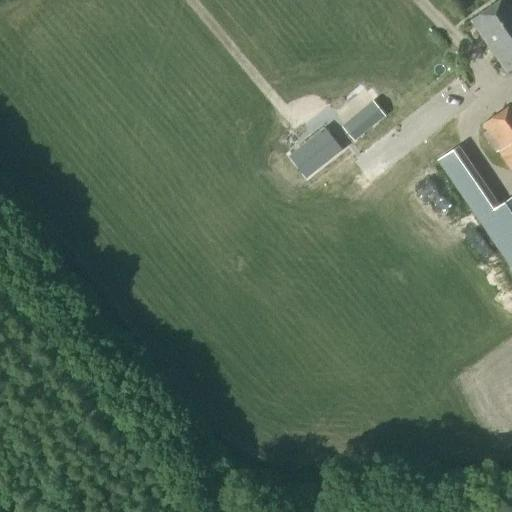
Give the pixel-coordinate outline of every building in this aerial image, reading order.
[(511,0),(499,0),(471,20),(507,72),(511,68),(511,0)] [(334,134),(345,148),(385,117),(372,100),(340,125),(342,128),(334,134)] [(499,151),(511,169),(511,103),(483,124),(487,129),(482,133),(496,153),(499,151)] [(345,149),(327,126),(292,153),(309,176),(345,149)] [(480,218),(511,264),(511,196),(499,205),(458,146),(437,160),(470,207),(457,216),(465,228),(480,218)]
